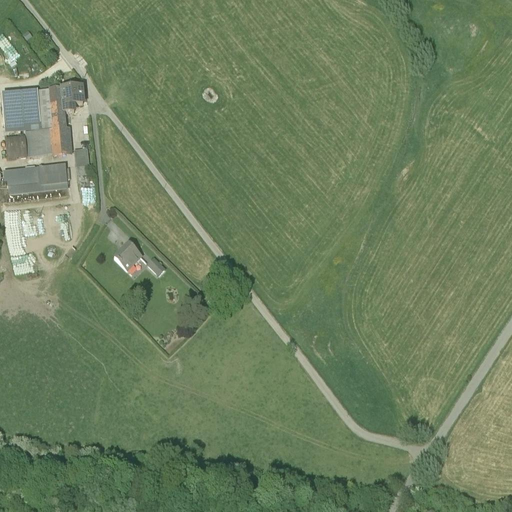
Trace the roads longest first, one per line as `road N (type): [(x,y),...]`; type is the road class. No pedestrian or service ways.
road 1 (track): [(97,98),(349,424),(362,435),(428,452)]
road 2 (track): [(428,452),(511,324)]
